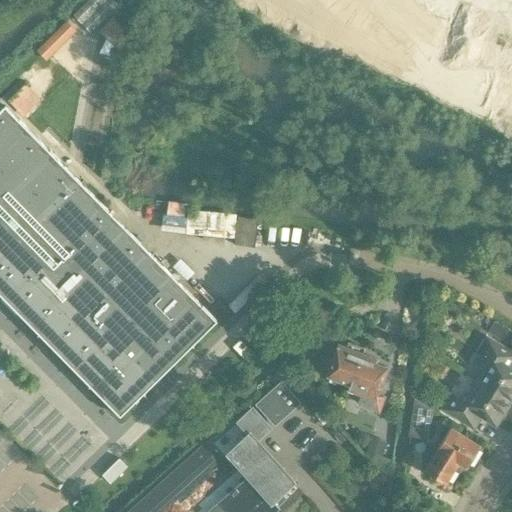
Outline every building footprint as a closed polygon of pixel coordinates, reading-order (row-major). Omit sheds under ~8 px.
[(191,32),(191,36),(245,43),(248,16),(200,10),(197,33),(191,32)] [(75,31),(67,22),(37,51),(46,60),(75,31)] [(191,36),(190,40),(196,41),(193,64),(241,70),(245,43),(191,36)] [(277,71),(271,119),(298,122),(304,74),(277,71)] [(304,74),(298,122),(325,125),(330,77),(304,74)] [(330,77),(325,125),(351,128),(357,81),(330,77)] [(357,81),(351,128),(377,132),(383,84),(357,81)] [(383,84),(377,132),(403,135),(409,87),(383,84)] [(409,87),(403,135),(429,138),(435,90),(409,87)] [(435,90),(429,138),(456,141),(461,93),(435,90)] [(461,93),(456,141),(483,145),(489,97),(461,93)] [(5,106),(0,110),(0,294),(120,416),(217,321),(5,106)] [(213,308),(221,317),(228,310),(220,301),(213,308)] [(511,353),(485,337),(476,351),(489,359),(476,381),(510,402),(511,398),(511,369),(511,370),(511,368),(511,353)] [(338,379),(350,384),(351,384),(364,350),(349,344),(347,348),(339,345),(333,360),(322,356),(315,370),(331,377),(329,383),(335,385),(338,379)] [(351,384),(350,384),(348,389),(362,395),(358,405),(378,413),(384,399),(377,396),(387,369),(376,364),(377,361),(363,355),(364,350),(351,384)] [(510,402),(476,381),(463,402),(450,395),(441,409),(468,426),(476,414),(496,426),(510,402)] [(281,385),(258,406),(275,424),(298,404),(281,385)] [(416,400),(410,437),(411,437),(428,439),(431,420),(432,410),(416,400)] [(270,429),(252,410),(238,422),(249,435),(228,454),(234,460),(246,473),(239,480),(242,483),(237,489),(236,488),(232,492),(210,511),(271,511),(277,507),(271,500),(280,492),(281,494),(294,483),(257,441),(270,429)] [(424,471),(446,484),(459,464),(466,468),(480,446),(450,428),(424,471)]
